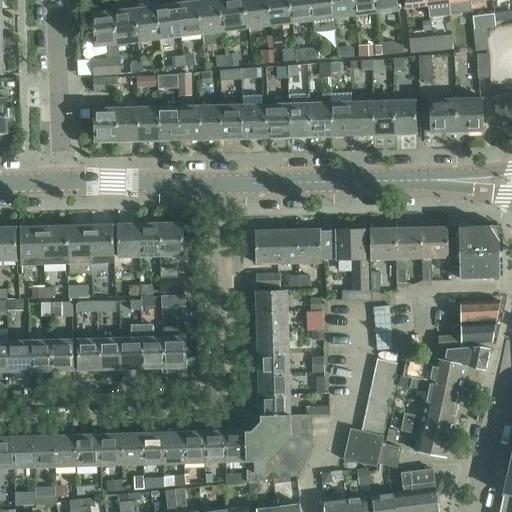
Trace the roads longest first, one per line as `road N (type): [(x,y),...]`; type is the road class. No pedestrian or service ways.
road 1 (residential): [(0,401),(201,395),(219,387),(216,185)]
road 2 (tertiary): [(216,185),(511,179)]
road 3 (residential): [(63,183),(53,0)]
road 4 (tertiary): [(470,511),(511,358)]
road 5 (tertiary): [(63,183),(216,185)]
